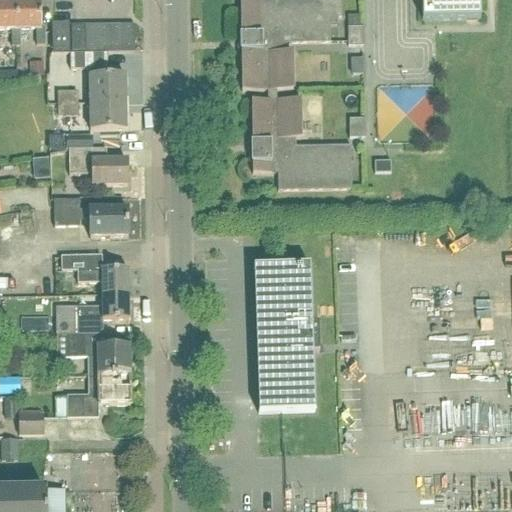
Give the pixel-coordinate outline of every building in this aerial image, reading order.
[(267,95),(268,99),(277,99),(276,94),(293,94),(292,55),(287,55),(287,47),(330,47),(330,29),(338,29),(338,22),(342,22),(341,2),(270,4),(269,0),(240,0),(242,95),(267,95)] [(421,0),(422,24),(480,23),(479,0),(421,0)] [(0,35),(11,35),(11,51),(20,51),(20,34),(16,35),(15,7),(0,7),(0,35)] [(41,7),(15,7),(16,35),(20,34),(36,34),(36,50),(45,50),(44,33),(41,33),(41,7)] [(109,28),(97,29),(97,56),(109,56),(109,28)] [(123,56),(123,28),(109,28),(109,56),(123,56)] [(123,28),(123,56),(135,56),(135,28),(123,28)] [(53,56),(68,56),(67,29),(53,30),(53,56)] [(85,57),(85,29),(71,29),(72,57),(85,57)] [(97,56),(97,29),(85,29),(85,57),(97,56)] [(363,31),(348,31),(348,50),(364,50),(363,31)] [(108,57),(70,57),(70,74),(108,73),(108,57)] [(418,188),(495,187),(495,64),(450,64),(450,159),(418,159),(418,188)] [(88,108),(125,107),(124,79),(87,80),(88,108)] [(435,127),(436,93),(395,92),(394,111),(413,112),(413,126),(435,127)] [(57,109),(77,108),(77,96),(57,96),(57,109)] [(277,104),(277,99),(268,99),(268,104),(251,104),(252,178),(278,178),(278,195),(352,194),(351,150),(296,151),(296,143),(301,143),(300,104),(277,104)] [(125,107),(88,108),(89,135),(126,134),(125,107)] [(77,108),(57,109),(57,121),(77,120),(77,108)] [(365,142),(365,122),(349,123),(349,142),(365,142)] [(92,141),(68,141),(68,155),(92,154),(92,141)] [(127,190),(126,164),(92,165),(92,155),(68,156),(69,180),(91,180),(92,191),(127,190)] [(89,214),(80,214),(79,204),(53,204),(54,232),(80,231),(80,223),(89,223),(89,243),(128,242),(127,212),(89,213),(89,214)] [(61,275),(77,275),(77,288),(101,288),(101,300),(129,300),(128,274),(102,275),(101,260),(61,261),(61,275)] [(258,415),(258,417),(314,415),(312,357),(318,357),(317,328),(311,328),(309,269),(253,271),(253,273),(257,273),(259,331),(270,330),(271,337),(266,338),(266,350),(271,350),(271,357),(260,357),(262,415),(258,415)] [(97,339),(103,339),(102,326),(129,325),(129,300),(101,300),(101,311),(77,312),(77,339),(97,339)] [(88,381),(130,381),(129,351),(97,352),(97,339),(77,339),(56,339),(56,363),(87,363),(88,381)] [(130,410),(130,381),(88,381),(88,400),(66,401),(66,402),(54,402),(55,424),(98,423),(98,411),(130,410)] [(42,440),(42,417),(17,417),(18,401),(4,401),(3,422),(17,423),(17,440),(42,440)] [(421,451),(443,449),(442,433),(419,435),(421,451)] [(17,464),(17,444),(0,445),(1,465),(17,464)] [(0,511),(63,511),(63,496),(45,496),(0,496),(0,511)]
